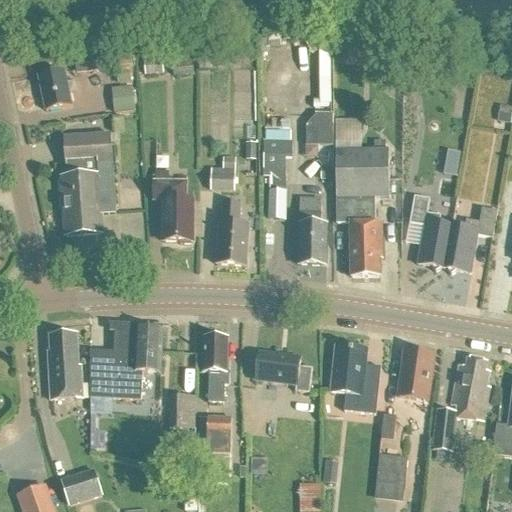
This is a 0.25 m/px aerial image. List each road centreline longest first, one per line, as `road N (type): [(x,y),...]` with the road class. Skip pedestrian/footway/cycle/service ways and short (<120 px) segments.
road 1 (secondary): [(511,339),(244,300),(38,304)]
road 2 (residential): [(38,304),(0,102)]
